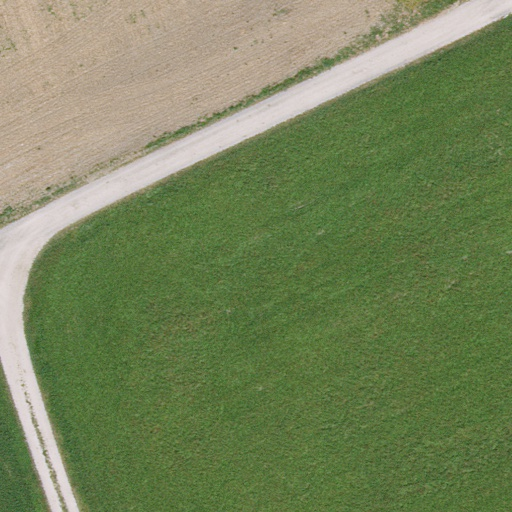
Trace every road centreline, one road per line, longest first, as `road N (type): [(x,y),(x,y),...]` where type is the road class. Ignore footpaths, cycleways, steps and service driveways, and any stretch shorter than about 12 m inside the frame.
road 1 (track): [(0,258),(511,0)]
road 2 (track): [(73,511),(0,300)]
